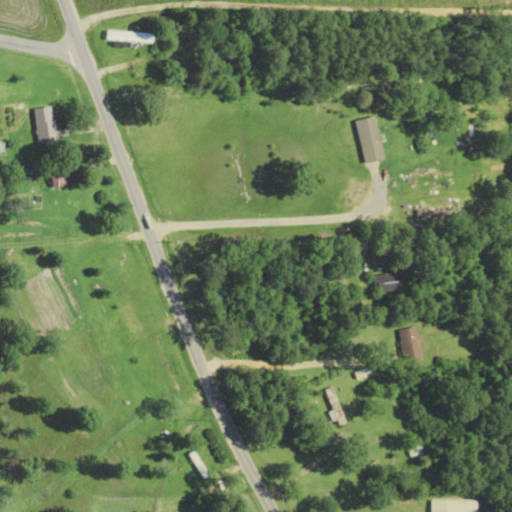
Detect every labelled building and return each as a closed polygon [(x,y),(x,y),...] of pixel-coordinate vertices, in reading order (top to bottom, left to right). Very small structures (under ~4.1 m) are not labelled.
[(104,41),(150,43),(150,33),(104,31),(104,41)] [(170,58),(196,49),(192,36),(166,45),(170,58)] [(33,108),(35,142),(54,141),(53,107),(33,108)] [(382,159),(373,116),(354,120),(363,163),(382,159)] [(51,188),(75,185),(73,168),(50,171),(51,188)] [(371,276),(373,293),(401,290),(399,272),(371,276)] [(402,364),(420,361),(415,327),(397,330),(402,364)] [(325,389),(333,425),(341,423),(334,387),(325,389)] [(427,511),(473,511),(473,500),(428,500),(427,511)]
